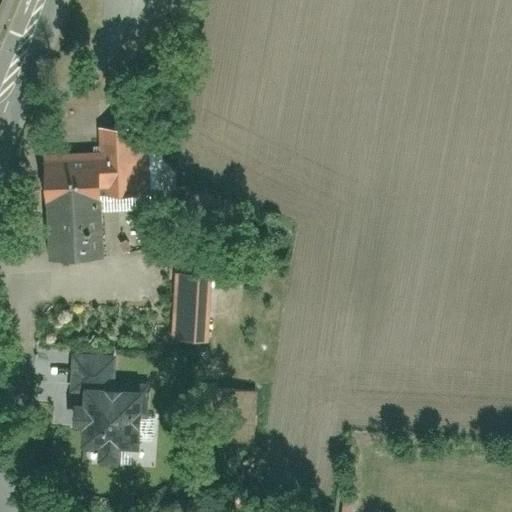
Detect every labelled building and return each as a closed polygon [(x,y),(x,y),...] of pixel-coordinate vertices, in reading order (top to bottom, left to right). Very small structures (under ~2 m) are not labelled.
[(98,148),(100,189),(157,187),(155,123),(97,125),(98,148)] [(43,150),(47,251),(102,249),(100,189),(98,148),(43,150)] [(212,269),(173,267),(170,334),(209,335),(212,269)] [(82,380),(110,382),(112,349),(73,347),(71,386),(82,386),(82,380)] [(117,441),(135,442),(138,383),(110,382),(82,380),(82,386),(81,397),(71,397),(70,421),(80,421),(79,440),(96,441),(96,453),(116,454),(117,441)]
